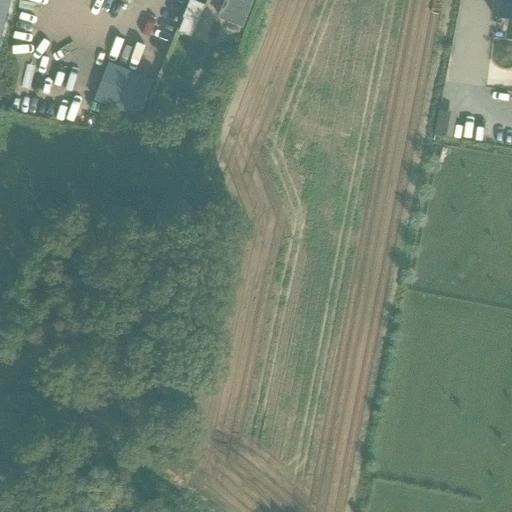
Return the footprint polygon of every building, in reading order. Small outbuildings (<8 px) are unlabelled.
[(0,0),(0,39),(10,0),(0,0)] [(197,24),(205,6),(190,0),(183,18),(184,19),(197,24)] [(225,0),(218,19),(242,29),(253,0),(225,0)] [(511,19),(511,0),(495,0),(493,17),(511,19)] [(108,65),(94,102),(138,119),(152,82),(108,65)] [(179,99),(176,110),(190,114),(192,102),(179,99)] [(204,272),(207,255),(175,248),(172,265),(204,272)] [(139,367),(151,380),(175,357),(162,344),(139,367)]
